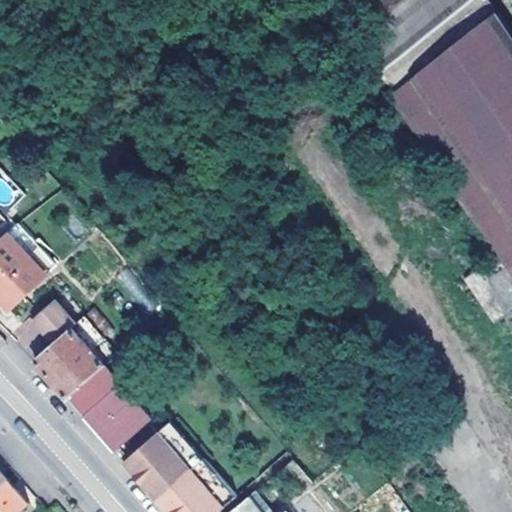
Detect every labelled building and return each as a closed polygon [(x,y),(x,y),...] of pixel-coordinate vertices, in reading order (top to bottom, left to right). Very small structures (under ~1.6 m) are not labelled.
[(511,31),(504,19),(488,0),(363,0),(366,3),(343,24),(378,71),(364,81),(386,108),(392,103),(421,144),(417,148),(426,160),(430,157),(446,179),(440,185),(453,204),(460,199),(490,241),(479,249),(493,268),(470,284),(500,329),(511,320),(511,31)] [(301,5),(276,25),(286,38),(311,18),(301,5)] [(286,38),(276,25),(253,44),(264,56),(286,38)] [(450,206),(479,249),(490,241),(460,199),(453,204),(450,206)] [(60,267),(23,224),(16,229),(10,234),(49,277),(60,267)] [(49,277),(10,234),(3,240),(0,243),(0,297),(12,311),(49,277)] [(33,322),(54,344),(73,327),(75,324),(55,302),(33,322)] [(72,401),(117,452),(141,430),(154,417),(106,364),(73,327),(54,344),(36,360),(52,378),(64,392),(72,401)] [(163,431),(127,463),(160,500),(195,468),(163,431)] [(195,468),(229,506),(240,496),(207,458),(195,468)] [(195,468),(160,500),(169,511),(222,511),(229,506),(195,468)] [(0,488),(9,481),(0,470),(0,488)] [(9,481),(0,488),(0,511),(20,511),(29,504),(21,495),(9,481)] [(263,511),(251,496),(232,511),(263,511)]
